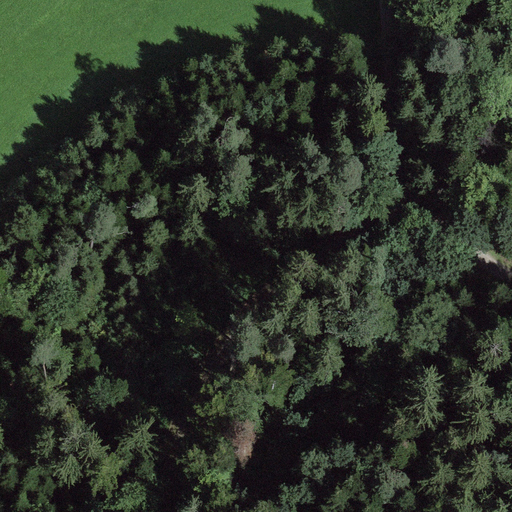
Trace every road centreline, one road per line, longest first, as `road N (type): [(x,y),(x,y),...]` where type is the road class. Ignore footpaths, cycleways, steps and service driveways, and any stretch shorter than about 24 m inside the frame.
road 1 (track): [(150,511),(215,372),(296,305),(352,244),(405,215),(511,280)]
road 2 (track): [(405,215),(421,156),(394,0)]
